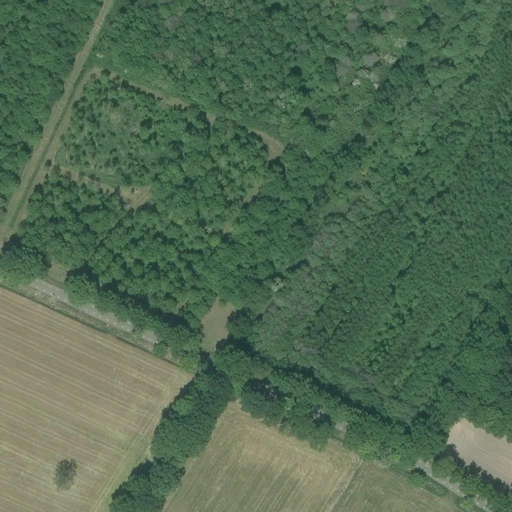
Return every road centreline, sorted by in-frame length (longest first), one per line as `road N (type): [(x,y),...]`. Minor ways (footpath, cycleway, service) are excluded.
road 1 (track): [(223,371),(464,0)]
road 2 (unclassified): [(489,511),(223,371)]
road 3 (track): [(0,231),(111,0)]
road 4 (unclassified): [(223,371),(0,266)]
road 5 (unclassified): [(223,371),(133,511)]
